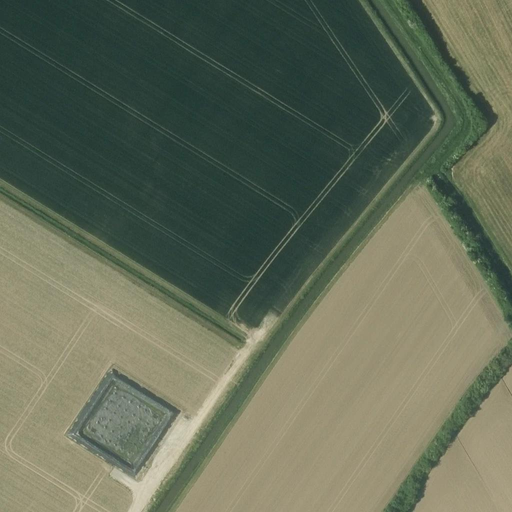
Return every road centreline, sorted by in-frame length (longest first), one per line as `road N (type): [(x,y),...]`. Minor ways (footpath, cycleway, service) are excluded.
road 1 (track): [(385,0),(466,120),(430,168),(511,299)]
road 2 (track): [(511,342),(393,511)]
